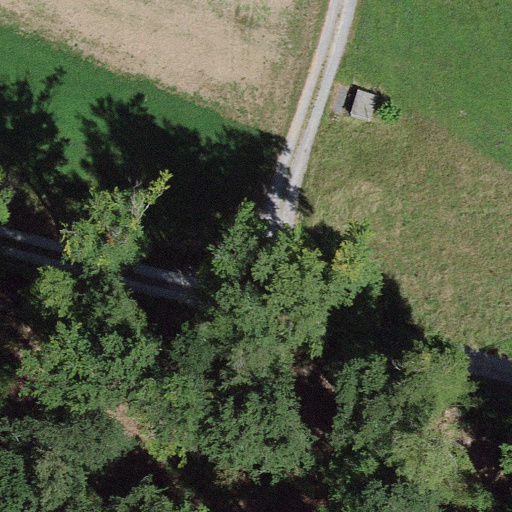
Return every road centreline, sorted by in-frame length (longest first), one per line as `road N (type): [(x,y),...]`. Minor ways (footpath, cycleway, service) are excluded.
road 1 (track): [(222,297),(272,216),(330,65),(344,0)]
road 2 (track): [(222,297),(511,368)]
road 3 (track): [(0,238),(222,297)]
